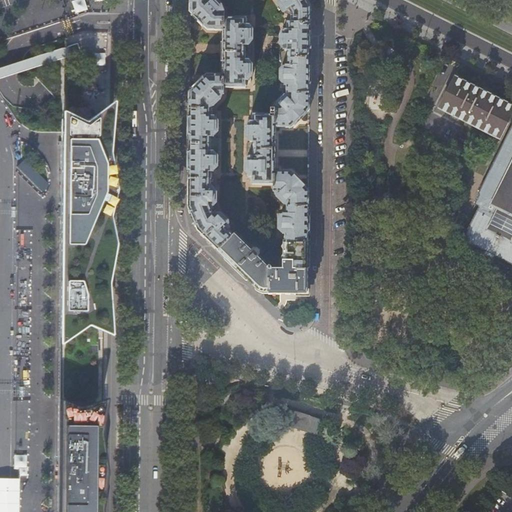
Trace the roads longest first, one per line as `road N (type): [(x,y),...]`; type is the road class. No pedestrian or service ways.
road 1 (residential): [(331,0),(327,368)]
road 2 (tertiary): [(154,236),(148,0)]
road 3 (tertiary): [(150,511),(152,334)]
road 4 (residential): [(276,350),(182,252),(154,236)]
road 5 (residential): [(486,415),(327,368)]
road 6 (primary): [(388,0),(511,60)]
road 7 (residential): [(152,334),(276,350)]
road 8 (secondary): [(406,511),(486,415)]
